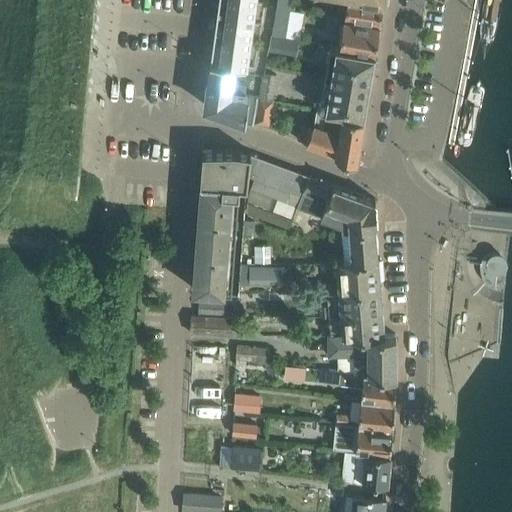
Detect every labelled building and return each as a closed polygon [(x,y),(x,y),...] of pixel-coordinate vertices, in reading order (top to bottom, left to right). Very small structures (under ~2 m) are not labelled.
[(22,0),(4,172),(81,181),(96,0),(22,0)] [(254,1),(243,0),(217,0),(216,18),(252,23),(254,1)] [(275,0),(270,35),(285,37),(291,0),(275,0)] [(347,0),(344,18),(379,24),(383,0),(347,0)] [(216,18),(213,39),(249,44),(252,23),(216,18)] [(344,18),(339,46),(375,52),(379,24),(344,18)] [(270,35),(267,50),(282,53),(285,37),(270,35)] [(210,61),(233,65),(246,66),(249,44),(213,39),(210,61)] [(318,107),(318,109),(364,116),(375,52),(339,46),(335,46),(325,108),(318,107)] [(209,69),(206,90),(230,93),(230,92),(232,72),(233,65),(210,61),(209,69)] [(273,101),(272,100),(276,74),(263,72),(259,98),(260,98),(256,121),(269,123),(273,101)] [(230,92),(230,93),(206,90),(204,105),(255,123),(259,96),(230,92)] [(303,125),(298,139),(356,162),(364,116),(318,109),(316,123),(313,129),(303,125)] [(201,181),(193,288),(199,289),(223,291),(231,291),(238,194),(239,183),(246,184),(248,173),(250,151),(250,152),(243,151),(234,149),(203,150),(200,181),(201,181)] [(341,226),(375,223),(378,223),(376,198),(370,198),(250,151),(248,173),(254,176),(250,188),(246,200),(292,217),(296,206),(341,224),(341,226)] [(244,218),(243,230),(254,231),(255,219),(244,218)] [(341,226),(344,260),(377,257),(375,223),(341,226)] [(268,249),(258,249),(258,261),(268,261),(268,249)] [(498,258),(497,258),(498,252),(496,251),(492,252),(489,255),(487,256),(486,258),(482,257),(481,263),(480,263),(480,270),(481,274),(483,279),(487,284),(490,286),(492,287),(494,286),(495,285),(495,284),(497,264),(498,264),(499,264),(500,263),(501,261),(501,260),(500,260),(500,259),(499,258),(498,258)] [(338,288),(338,290),(380,286),(377,257),(344,260),(336,260),(337,280),(338,288)] [(240,264),(239,284),(249,284),(289,284),(289,266),(249,265),(249,264),(240,264)] [(49,389),(52,386),(2,275),(0,276),(0,454),(1,457),(53,453),(52,449),(51,446),(32,397),(41,393),(44,392),(47,390),(49,389)] [(337,280),(323,281),(324,290),(338,288),(337,280)] [(340,314),(382,310),(380,286),(338,290),(340,314)] [(198,298),(197,312),(222,313),(223,300),(198,298)] [(327,303),(318,304),(319,314),(328,313),(327,303)] [(329,315),(330,333),(328,333),(328,334),(342,334),(384,334),(382,310),(340,314),(329,315)] [(240,335),(241,317),(192,313),(191,332),(240,335)] [(328,355),(355,355),(396,355),(396,334),(384,334),(342,334),(328,334),(328,355)] [(236,357),(254,358),(266,359),(267,346),(237,344),(236,357)] [(368,373),(396,376),(396,355),(355,355),(355,370),(341,369),(368,372),(368,373)] [(361,397),(395,401),(396,376),(368,373),(368,372),(341,369),(341,370),(319,368),(318,378),(325,379),(325,380),(337,381),(337,383),(362,386),(361,397)] [(236,392),(234,410),(258,412),(260,394),(236,392)] [(358,423),(393,427),(395,401),(361,397),(358,423)] [(306,417),(347,422),(348,413),(307,408),(306,417)] [(233,422),(232,435),(256,437),(257,424),(233,422)] [(356,449),(390,452),(393,427),(358,423),(356,449)] [(258,468),(259,447),(232,445),(230,466),(258,468)] [(356,449),(352,479),(383,482),(387,482),(388,468),(392,469),(393,458),(389,457),(390,452),(356,449)] [(353,492),(350,511),(383,511),(384,502),(381,502),(383,482),(352,479),(343,478),(342,491),(353,492)] [(198,511),(219,511),(221,501),(221,494),(184,490),(183,510),(198,511)]
